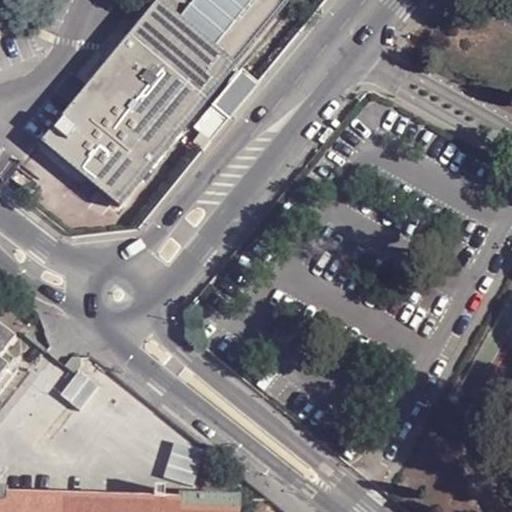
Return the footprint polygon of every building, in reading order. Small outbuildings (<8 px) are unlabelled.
[(76,171),(119,206),(286,0),(160,0),(43,144),(62,160),(76,171)] [(215,106),(226,115),(254,81),(242,72),(215,106)] [(258,84),(254,81),(226,115),(228,117),(230,119),(258,84)] [(226,115),(215,106),(197,129),(202,133),(208,138),(226,115)] [(228,117),(226,115),(208,138),(210,139),(228,117)] [(194,142),(200,147),(208,138),(202,133),(194,142)] [(210,139),(208,138),(200,147),(203,151),(212,141),(210,139)] [(76,171),(62,160),(58,166),(71,177),(76,171)] [(0,378),(8,369),(0,363),(0,360),(15,340),(0,328),(0,378)] [(72,361),(65,369),(75,376),(80,370),(81,361),(72,361)] [(0,511),(238,511),(238,498),(178,497),(178,502),(6,496),(6,492),(0,491),(0,511)]
